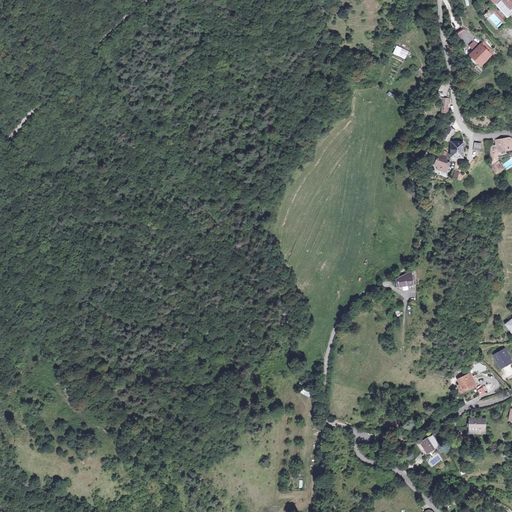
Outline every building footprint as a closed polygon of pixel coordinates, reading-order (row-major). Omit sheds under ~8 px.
[(511,13),(511,0),(490,0),(507,18),(511,13)] [(506,25),(493,10),(488,14),(491,17),(493,15),(503,27),(506,25)] [(473,50),(477,43),(473,40),(468,47),(473,50)] [(483,42),(469,57),(479,68),(495,52),(483,42)] [(395,46),(393,55),(406,59),(408,50),(395,46)] [(446,142),(448,137),(451,138),(453,133),(446,130),(442,140),(446,142)] [(492,168),(492,169),(497,176),(503,172),(496,163),(497,154),(510,151),(508,139),(494,142),(494,147),(489,148),(491,166),(492,168)] [(448,151),(451,151),(450,159),(462,159),(461,144),(450,144),(450,149),(448,149),(448,151)] [(480,146),(472,145),(472,149),(471,152),(478,154),(480,146)] [(447,159),(437,155),(433,166),(436,167),(435,170),(446,174),(448,165),(445,164),(447,159)] [(511,158),(503,164),(506,170),(511,166),(511,158)] [(412,275),(410,276),(410,271),(402,276),(398,277),(396,279),(396,286),(406,285),(407,285),(413,285),(412,275)] [(494,353),(493,354),(500,366),(510,360),(503,348),(502,348),(507,357),(499,362),(494,353)] [(507,357),(502,348),(494,353),(499,362),(507,357)] [(468,388),(467,386),(475,382),(470,373),(458,378),(460,383),(458,384),(461,391),(468,388)] [(302,389),(300,393),(309,397),(311,394),(302,389)] [(394,415),(390,418),(391,419),(385,422),(388,428),(399,421),(396,416),(394,417),(394,415)] [(484,433),(485,426),(471,425),(470,437),(482,438),(483,433),(484,433)] [(423,441),(427,450),(437,444),(433,435),(423,441)]
